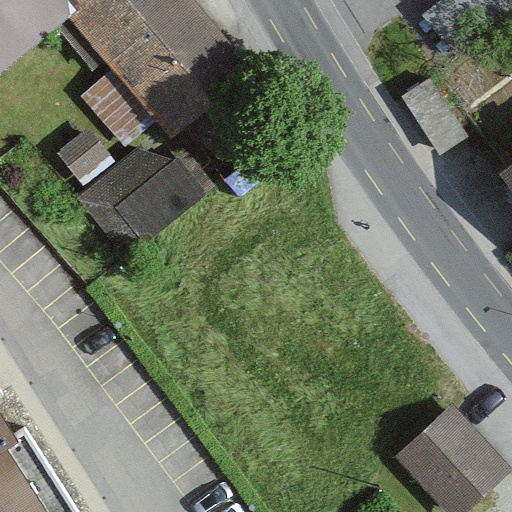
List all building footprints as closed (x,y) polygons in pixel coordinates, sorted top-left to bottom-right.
[(60,0),(0,0),(0,75),(73,15),(60,0)] [(62,0),(178,137),(256,72),(195,0),(62,0)] [(511,9),(511,0),(443,0),(424,14),(455,54),(511,9)] [(452,115),(431,84),(404,102),(425,133),(452,115)] [(452,115),(425,133),(438,152),(465,135),(452,115)] [(60,150),(84,184),(116,162),(92,128),(60,150)] [(167,132),(81,186),(125,255),(210,202),(167,132)] [(396,461),(445,511),(470,511),(511,471),(450,408),(396,461)] [(0,511),(51,511),(0,432),(0,511)]
